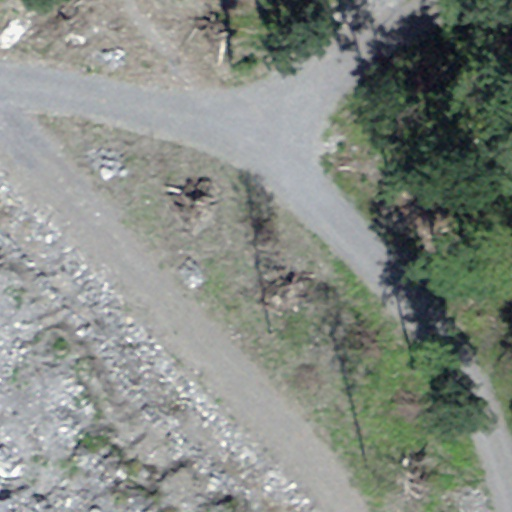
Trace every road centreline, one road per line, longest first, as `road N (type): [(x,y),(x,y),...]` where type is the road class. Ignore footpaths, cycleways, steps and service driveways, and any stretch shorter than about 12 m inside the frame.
road 1 (track): [(0,195),(82,158),(274,143),(435,0)]
road 2 (track): [(511,471),(464,378),(274,143)]
